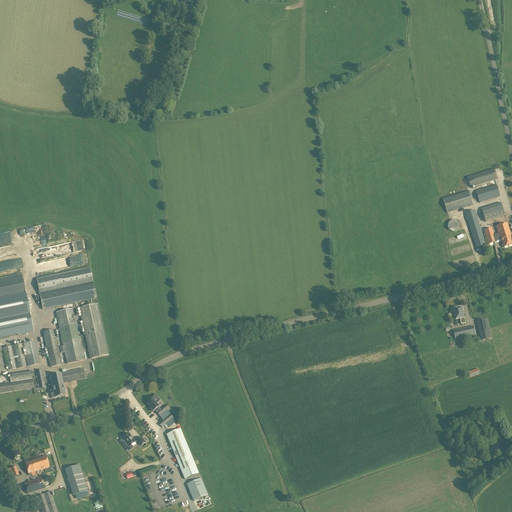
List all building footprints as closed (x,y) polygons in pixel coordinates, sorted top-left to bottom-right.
[(495,169),(468,177),(471,187),(498,179),(495,169)] [(497,184),(476,191),(480,203),(500,196),(497,184)] [(469,191),(443,199),(447,213),(473,205),(469,191)] [(501,203),(482,209),(483,214),(502,208),(501,203)] [(502,208),(483,214),(485,221),(505,215),(502,208)] [(474,210),(465,213),(476,248),(486,245),(480,226),(479,226),(474,210)] [(455,232),(456,232),(457,231),(458,231),(458,230),(459,229),(459,228),(460,228),(460,227),(460,226),(460,225),(459,224),(459,223),(458,222),(457,221),(456,221),(455,220),(454,220),(453,220),(452,220),(452,221),(451,221),(450,221),(450,222),(449,222),(449,223),(448,223),(448,224),(448,225),(448,226),(448,227),(448,228),(448,229),(449,229),(449,230),(450,231),(451,231),(452,232),(453,232),(454,232),(455,232)] [(498,234),(494,235),(496,242),(501,240),(504,247),(511,244),(511,242),(510,236),(511,236),(507,223),(496,227),(498,234)] [(492,228),(484,230),(489,244),(496,242),(494,235),(492,228)] [(464,254),(468,253),(466,248),(455,252),(457,256),(459,263),(466,261),(464,254)] [(54,260),(39,263),(40,268),(42,267),(43,272),(49,271),(49,270),(53,269),(52,263),(54,263),(54,260)] [(17,261),(0,264),(0,271),(13,270),(13,269),(18,268),(17,261)] [(89,266),(35,278),(42,309),(96,298),(89,266)] [(0,297),(28,292),(24,274),(0,278),(0,297)] [(97,305),(79,309),(90,359),(109,355),(97,305)] [(453,309),(452,309),(455,321),(460,319),(461,326),(466,325),(464,318),(465,318),(462,307),(458,308),(456,307),(453,308),(453,309)] [(29,309),(0,314),(0,338),(18,334),(18,336),(34,332),(29,309)] [(74,309),(55,313),(67,364),(85,360),(74,309)] [(487,319),(478,321),(480,329),(489,327),(487,319)] [(473,326),(453,330),(455,339),(475,334),(473,326)] [(54,330),(43,333),(44,337),(50,368),(62,365),(55,334),(54,330)] [(26,344),(4,349),(9,371),(27,367),(31,366),(41,364),(36,342),(31,343),(30,342),(26,343),(26,344)] [(60,374),(50,377),(53,392),(58,391),(58,392),(57,392),(57,395),(60,393),(59,391),(60,391),(61,392),(64,391),(65,390),(64,387),(63,386),(62,384),(85,379),(83,369),(60,373),(60,374)] [(478,369),(468,372),(470,377),(479,374),(478,369)] [(41,370),(36,371),(39,389),(44,388),(41,370)] [(12,383),(0,384),(0,393),(34,388),(31,371),(11,374),(12,383)] [(153,400),(148,404),(151,407),(150,408),(153,411),(155,409),(157,412),(163,420),(159,424),(162,428),(174,418),(167,410),(169,409),(166,405),(160,410),(158,407),(159,407),(153,400)] [(199,474),(181,429),(166,435),(184,480),(199,474)] [(135,442),(128,433),(122,438),(123,438),(120,440),(123,444),(126,442),(129,447),(135,442)] [(141,437),(137,440),(141,446),(145,442),(141,437)] [(46,456),(24,463),(28,475),(49,468),(46,456)] [(81,470),(80,465),(67,469),(68,474),(81,470)] [(16,467),(8,470),(11,478),(19,475),(16,467)] [(41,478),(24,484),(28,494),(44,489),(41,478)] [(208,496),(201,479),(187,485),(194,501),(208,496)] [(12,488),(10,489),(18,506),(20,510),(24,509),(19,498),(22,497),(18,488),(18,486),(14,488),(12,488)] [(57,511),(51,493),(35,499),(37,507),(40,506),(42,511),(57,511)]
